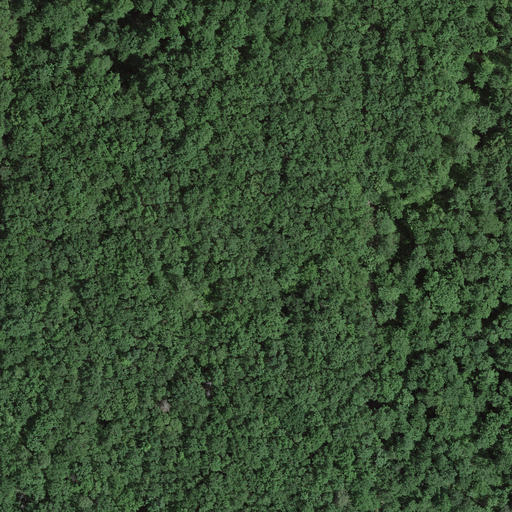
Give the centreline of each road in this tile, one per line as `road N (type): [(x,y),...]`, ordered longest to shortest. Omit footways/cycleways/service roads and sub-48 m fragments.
road 1 (track): [(364,0),(371,374),(384,511)]
road 2 (track): [(10,0),(0,173)]
